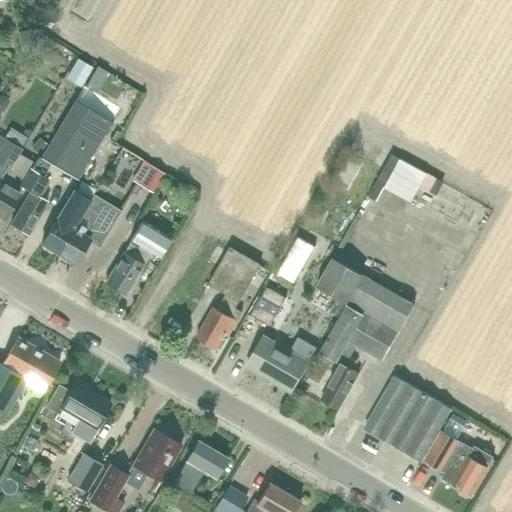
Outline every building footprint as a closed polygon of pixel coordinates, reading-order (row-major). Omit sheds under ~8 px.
[(78,59),(69,75),(83,84),(92,68),(78,59)] [(112,124),(93,113),(102,99),(84,88),(41,159),(51,165),(77,181),(112,124)] [(39,138),(30,147),(38,155),(46,146),(39,138)] [(0,186),(9,171),(20,154),(19,154),(22,149),(6,139),(0,148),(0,186)] [(9,188),(16,176),(22,180),(32,162),(20,154),(9,171),(0,186),(0,219),(4,222),(20,195),(9,188)] [(43,178),(51,165),(41,159),(38,157),(30,170),(31,171),(22,187),(30,192),(11,225),(14,228),(15,230),(22,234),(24,233),(28,236),(43,210),(36,206),(40,199),(38,198),(48,181),(43,178)] [(431,200),(443,169),(414,157),(402,188),(431,200)] [(155,193),(166,174),(153,165),(141,184),(155,193)] [(448,172),(430,196),(465,222),(483,198),(448,172)] [(181,183),(178,188),(186,193),(189,188),(181,183)] [(55,252),(58,254),(87,206),(90,201),(73,191),(41,244),(44,246),(45,248),(53,253),(55,252)] [(150,197),(144,212),(153,216),(160,201),(150,197)] [(87,206),(58,254),(61,256),(61,258),(68,262),(71,262),(75,264),(91,237),(102,243),(114,222),(87,206)] [(157,260),(170,238),(143,221),(105,282),(125,295),(149,255),(157,260)] [(299,237),(277,274),(294,283),(315,247),(299,237)] [(236,309),(261,264),(230,247),(209,284),(226,294),(217,310),(213,308),(197,337),(217,349),(225,335),(227,337),(242,312),(236,309)] [(358,364),(346,357),(353,345),(383,362),(415,306),(334,259),(317,287),(348,305),(320,353),(341,366),(321,400),(339,410),(359,375),(353,372),(358,364)] [(267,287),(250,315),(269,326),(286,298),(267,287)] [(264,337),(247,366),(290,391),(307,362),(316,347),(299,337),(290,352),(264,337)] [(0,363),(0,412),(6,415),(24,382),(42,392),(48,382),(59,362),(44,353),(43,355),(16,340),(2,365),(0,363)] [(330,362),(319,355),(308,376),(319,382),(330,362)] [(392,443),(423,393),(395,377),(365,427),(392,443)] [(59,385),(47,407),(57,412),(59,409),(78,420),(72,430),(89,440),(95,428),(109,405),(85,391),(87,387),(76,380),(69,391),(59,385)] [(420,460),(450,409),(423,393),(392,443),(420,460)] [(182,446),(154,429),(126,476),(109,466),(88,501),(106,511),(116,511),(122,504),(113,499),(123,482),(136,490),(145,474),(160,482),(182,446)] [(441,431),(424,459),(443,470),(459,442),(441,431)] [(179,477),(187,482),(196,466),(216,477),(226,459),(197,442),(186,461),(188,461),(179,477)] [(487,469),(487,468),(493,458),(475,447),(473,449),(462,443),(441,478),(460,489),(461,493),(466,496),(470,495),(471,496),(487,469)] [(18,457),(15,463),(25,468),(28,463),(18,457)] [(89,493),(96,481),(101,473),(79,460),(68,481),(89,493)] [(29,473),(23,482),(33,487),(38,478),(29,473)] [(267,511),(294,511),(300,502),(269,483),(258,503),(253,500),(246,511),(261,511),(263,509),(267,511)] [(169,506),(179,511),(204,511),(210,503),(181,485),(169,506)] [(228,485),(215,509),(219,511),(238,511),(248,496),(228,485)]
